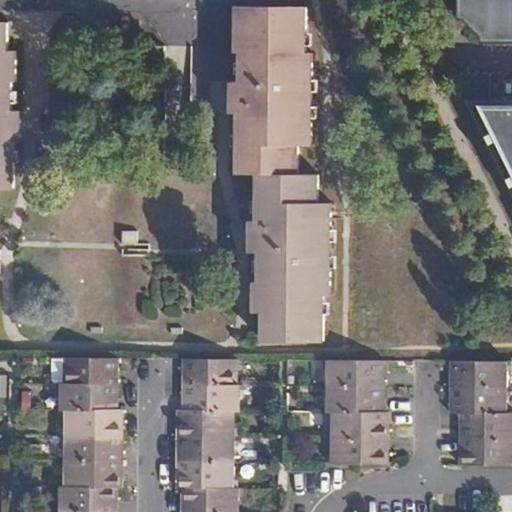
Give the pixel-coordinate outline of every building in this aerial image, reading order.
[(511,0),(461,0),(461,19),(467,19),(484,35),(484,42),(511,42),(511,0)] [(306,8),(244,6),(244,23),(235,23),(235,55),(242,55),(241,82),(231,83),(230,115),(236,115),(247,115),(247,129),(236,130),(235,174),(256,175),(254,221),(248,221),(247,253),(258,253),(258,281),(252,281),(251,311),(262,311),(261,341),(322,342),(322,295),(329,295),(332,204),(318,203),(319,175),(299,175),(299,145),(311,145),(314,52),(306,51),(306,8)] [(244,23),(244,6),(236,6),(235,23),(244,23)] [(0,191),(13,192),(13,146),(19,146),(20,114),(12,114),(12,85),(17,84),(17,55),(8,54),(8,25),(0,24),(0,191)] [(166,76),(166,49),(140,48),(140,76),(166,76)] [(511,99),(468,100),(511,187),(511,99)] [(236,115),(236,130),(247,129),(247,115),(236,115)] [(119,358),(65,358),(65,385),(119,385),(119,358)] [(238,385),(239,359),(184,359),(184,385),(238,385)] [(385,387),(385,361),(330,360),(329,387),(385,387)] [(506,388),(506,362),(451,361),(451,387),(506,388)] [(118,410),(119,385),(65,385),(63,384),(63,410),(67,410),(118,410)] [(238,385),(184,385),(183,411),(234,412),(241,411),(242,386),(238,385)] [(385,413),(385,387),(329,387),(329,412),(334,412),(385,413)] [(506,414),(506,388),(451,387),(450,413),(461,413),(506,414)] [(124,410),(118,410),(67,410),(67,436),(123,436),(124,410)] [(234,412),(183,411),(179,411),(179,436),(235,437),(234,412)] [(391,412),(385,413),(334,412),(333,438),(391,438),(391,412)] [(511,413),(506,414),(461,413),(461,439),(511,439),(511,413)] [(123,436),(67,436),(67,461),(123,462),(123,436)] [(235,437),(179,436),(179,462),(234,463),(235,437)] [(391,438),(333,438),(333,464),(390,465),(391,438)] [(511,439),(461,439),(460,465),(511,465),(511,439)] [(123,488),(123,462),(67,461),(67,487),(118,487),(123,488)] [(234,463),(179,462),(179,488),(183,488),(234,489),(234,463)] [(117,511),(118,487),(67,487),(62,487),(61,511),(117,511)] [(240,511),(241,489),(234,489),(183,488),(183,511),(240,511)]
